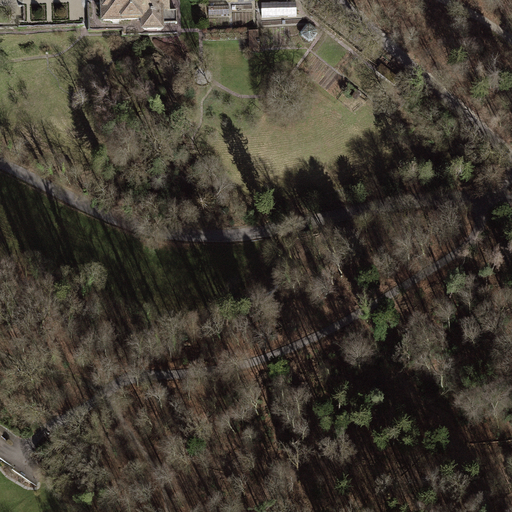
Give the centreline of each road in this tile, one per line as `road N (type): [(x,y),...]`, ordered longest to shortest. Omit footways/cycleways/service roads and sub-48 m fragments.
road 1 (track): [(33,447),(136,375),(245,365),(331,330),(475,237),(487,197)]
road 2 (residential): [(0,161),(130,225),(185,235),(511,197)]
road 3 (residential): [(337,0),(511,164)]
